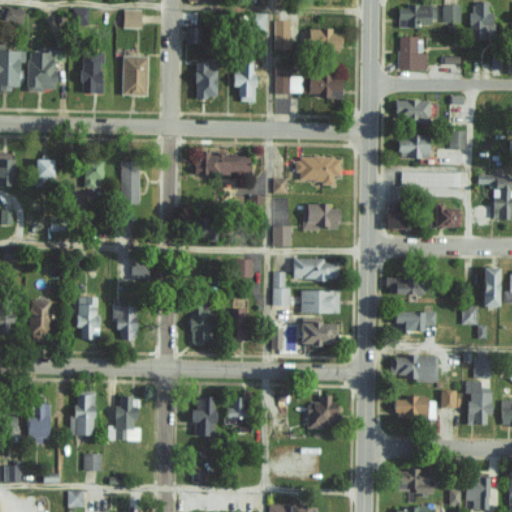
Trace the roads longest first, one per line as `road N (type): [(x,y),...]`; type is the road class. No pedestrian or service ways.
road 1 (secondary): [(360,511),(366,0)]
road 2 (residential): [(169,511),(173,0)]
road 3 (residential): [(364,132),(0,119)]
road 4 (tertiary): [(362,370),(0,363)]
road 5 (residential): [(511,448),(361,448)]
road 6 (tertiary): [(511,244),(363,243)]
road 7 (residential): [(365,83),(511,84)]
